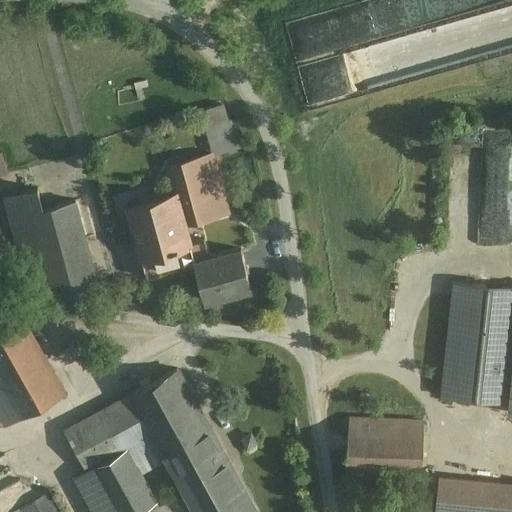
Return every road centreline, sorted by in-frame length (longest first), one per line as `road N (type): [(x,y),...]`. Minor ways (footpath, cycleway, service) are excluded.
road 1 (unclassified): [(119,0),(165,4),(219,51),(253,96),(274,150),(330,511)]
road 2 (track): [(44,0),(132,318)]
